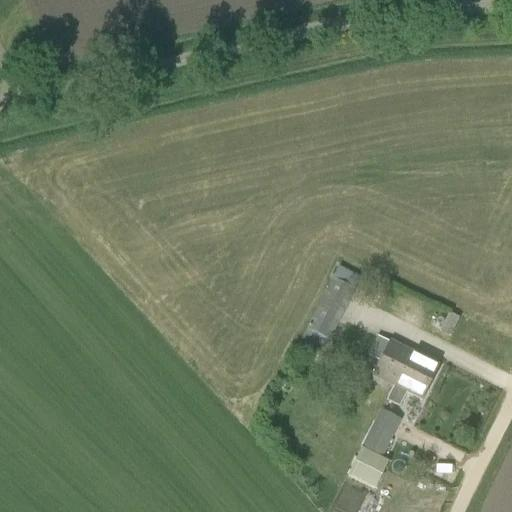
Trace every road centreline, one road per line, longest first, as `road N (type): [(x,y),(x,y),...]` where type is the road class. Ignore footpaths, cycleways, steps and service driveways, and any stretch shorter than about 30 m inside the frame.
road 1 (unclassified): [(511,4),(364,16),(0,106)]
road 2 (unclassified): [(458,511),(511,398)]
